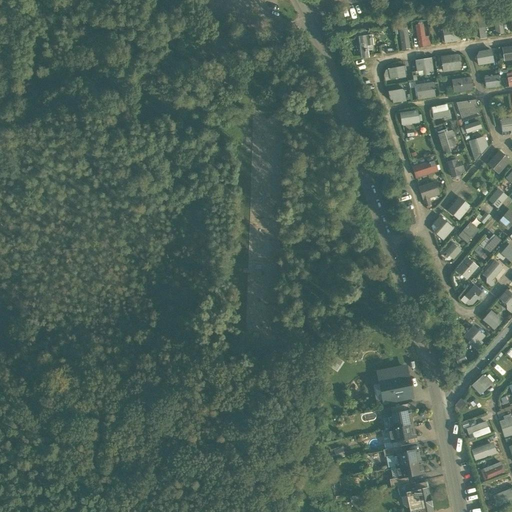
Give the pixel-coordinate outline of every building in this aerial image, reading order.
[(475,24),(479,39),(488,37),(484,22),(475,24)] [(430,46),(429,35),(425,36),(423,23),(415,24),(417,47),(430,46)] [(495,34),(504,33),(503,24),(495,25),(495,34)] [(460,41),(460,27),(443,28),(443,42),(460,41)] [(408,28),(400,28),(401,49),(410,49),(408,28)] [(368,49),(373,49),(373,35),(359,35),(360,58),(368,58),(368,49)] [(504,61),(511,59),(511,45),(502,47),(504,61)] [(493,49),(477,51),(478,64),(494,63),(493,49)] [(444,72),(461,69),(458,53),(441,56),(444,72)] [(417,75),(434,73),(432,57),(416,59),(417,75)] [(388,67),(388,78),(406,77),(405,66),(388,67)] [(485,75),(485,87),(500,87),(499,75),(485,75)] [(474,89),(471,76),(452,79),(454,93),(474,89)] [(416,83),(417,99),(435,97),(434,82),(416,83)] [(222,97),(235,98),(236,87),(223,86),(222,97)] [(391,103),(406,101),(405,89),(390,90),(391,103)] [(456,104),(461,119),(479,112),(474,98),(456,104)] [(431,106),(432,119),(450,118),(449,105),(431,106)] [(399,113),(402,126),(421,122),(418,109),(399,113)] [(511,132),(511,131),(511,117),(500,119),(502,131),(511,130),(511,132)] [(479,120),(460,127),(463,135),(482,127),(479,120)] [(450,151),(449,147),(456,145),(452,128),(438,132),(443,152),(450,151)] [(487,162),(498,174),(511,161),(500,149),(487,162)] [(461,158),(447,162),(452,177),(466,173),(461,158)] [(435,160),(412,165),(415,178),(439,172),(435,160)] [(431,204),(429,198),(440,194),(435,180),(418,186),(425,207),(431,204)] [(498,188),(488,199),(497,208),(508,196),(498,188)] [(460,220),(472,206),(459,196),(448,210),(460,220)] [(499,220),(508,229),(511,224),(511,211),(509,208),(499,220)] [(483,224),(490,216),(485,211),(477,218),(483,224)] [(444,240),(454,228),(440,215),(430,227),(444,240)] [(467,243),(479,229),(470,222),(458,235),(467,243)] [(489,240),(486,237),(474,250),(484,259),(501,240),(494,234),(489,240)] [(445,251),(454,259),(462,250),(453,242),(445,251)] [(500,253),(511,262),(511,244),(509,243),(500,253)] [(466,280),(479,266),(468,256),(455,270),(466,280)] [(489,285),(505,267),(495,259),(479,277),(489,285)] [(460,299),(471,308),(485,293),(474,284),(460,299)] [(497,300),(511,312),(511,310),(511,292),(507,288),(497,300)] [(495,329),(504,320),(492,309),(483,319),(495,329)] [(23,316),(26,324),(32,322),(29,314),(23,316)] [(462,337),(477,350),(484,343),(481,340),(486,335),(474,324),(462,337)] [(388,371),(391,381),(406,378),(404,368),(388,371)] [(380,373),(385,400),(410,395),(406,378),(391,381),(388,371),(380,373)] [(486,374),(472,383),(479,394),(493,385),(486,374)] [(391,408),(392,414),(409,411),(408,404),(391,408)] [(388,415),(391,429),(412,425),(410,411),(409,411),(392,414),(388,415)] [(504,436),(511,434),(511,414),(501,416),(504,436)] [(466,422),(472,438),(491,432),(487,421),(472,425),(471,421),(466,422)] [(415,437),(412,425),(391,429),(389,429),(392,442),(397,441),(414,437),(415,437)] [(397,441),(398,447),(400,446),(416,443),(414,437),(397,441)] [(476,460),(498,453),(494,442),(472,449),(476,460)] [(402,453),(400,446),(398,447),(383,450),(384,457),(394,455),(402,453)] [(394,455),(396,467),(420,462),(418,450),(402,453),(394,455)] [(422,474),(420,462),(396,467),(399,478),(407,477),(422,474)] [(502,462),(480,468),(484,479),(505,473),(502,462)] [(391,488),(397,486),(408,484),(407,477),(399,478),(389,480),(391,488)] [(415,482),(408,484),(397,486),(400,498),(402,497),(408,496),(407,494),(417,491),(415,482)] [(419,511),(421,511),(420,511),(431,511),(427,489),(417,491),(407,494),(408,496),(411,511),(419,511)] [(496,505),(511,501),(511,489),(493,494),(496,505)]
